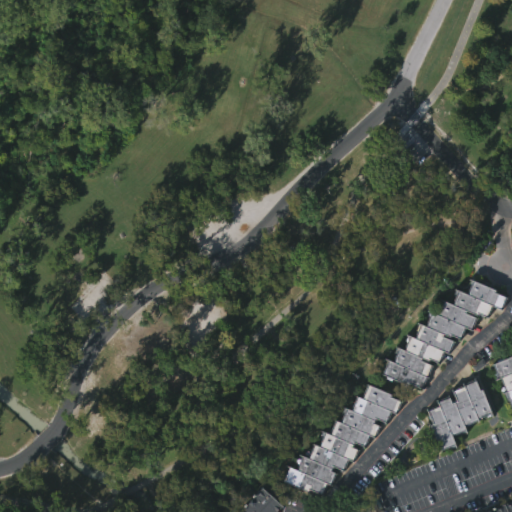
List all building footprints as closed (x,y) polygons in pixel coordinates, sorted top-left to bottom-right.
[(495,289),(506,294),(500,306),(491,302),(486,314),(478,310),(477,314),(474,314),(476,315),(471,327),(465,325),(460,336),(449,331),(448,334),(443,332),(442,334),(453,339),(448,351),(443,349),(438,360),(428,356),(427,358),(421,356),(420,357),(431,362),(421,386),(408,380),(407,383),(380,371),(386,358),(383,357),(383,355),(392,358),(397,347),(393,345),(394,344),(403,348),(409,334),(404,333),(405,331),(413,335),(419,322),(415,321),(416,319),(424,323),(430,310),(426,309),(426,307),(436,312),(442,299),(437,297),(438,296),(451,301),(456,289),(453,287),(454,285),(466,290),(471,278),(467,277),(468,275),(496,287),(495,289)] [(420,422),(428,396),(435,398),(439,385),(446,387),(451,373),(460,376),(470,348),(483,353),(488,340),(498,343),(503,327),(469,316),(465,328),(453,324),(449,338),(440,336),(435,351),(427,348),(423,361),(416,358),(412,372),(407,370),(402,385),(395,382),(391,396),(384,394),(379,409),(420,422)] [(511,408),(505,391),(503,392),(501,389),(504,388),(499,376),(496,377),(495,375),(497,374),(491,360),(511,351),(511,408)] [(474,377),(478,387),(480,386),(491,414),(485,417),(482,415),(476,417),(476,419),(472,421),(471,424),(464,427),(466,431),(458,434),(454,432),(450,434),(455,445),(450,447),(449,445),(439,449),(428,422),(430,421),(425,408),(437,404),(435,399),(448,394),(450,400),(454,398),(450,388),(474,377)] [(390,394),(401,398),(395,411),(390,409),(385,420),(373,415),(370,420),(379,424),(375,436),(369,433),(364,444),(353,440),(351,445),(357,447),(352,460),(347,457),(342,469),(332,465),(330,469),(335,471),(330,484),(326,482),(320,493),(305,486),(304,488),(280,478),(286,465),(281,463),(282,461),(295,467),(300,454),(295,452),(296,451),(306,455),(312,443),(310,442),(310,440),(317,443),(323,431),(319,430),(320,428),(328,432),(334,419),(330,417),(330,416),(339,420),(344,407),(341,406),(342,404),(350,408),(355,395),(353,394),(354,392),(361,395),(366,383),(364,382),(365,380),(391,392),(390,394)] [(511,451),(511,389),(493,396),(511,451)] [(436,485),(451,480),(448,470),(463,466),(461,459),(487,451),(476,414),(447,423),(449,430),(433,434),(435,441),(424,444),(436,485)] [(402,432),(363,421),(360,432),(352,430),(348,444),(342,443),(338,456),(332,454),(331,459),(314,480),(310,478),(306,492),(297,489),(293,503),(284,501),(281,511),(328,511),(329,511),(331,506),(340,504),(343,493),(350,495),(353,483),(362,480),(365,469),(372,471),(375,459),(382,456),(402,432)] [(262,486),(285,508),(281,511),(238,511),(244,507),(241,504),(243,501),(245,502),(251,495),(250,494),(253,491),(255,493),(262,486)] [(511,511),(478,511),(481,511),(480,509),(484,508),(484,510),(494,506),(493,504),(496,502),(496,504),(511,497),(511,511)]
